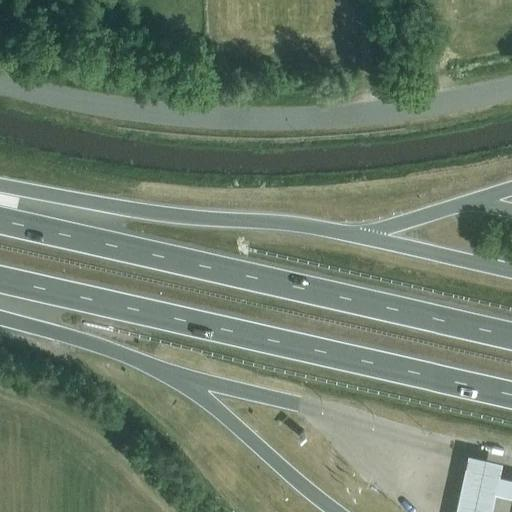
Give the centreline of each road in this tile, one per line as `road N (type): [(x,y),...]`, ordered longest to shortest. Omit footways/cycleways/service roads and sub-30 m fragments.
road 1 (trunk): [(0,279),(511,395)]
road 2 (trunk): [(511,336),(0,220)]
road 3 (tertiary): [(511,90),(391,115),(300,123),(100,108),(0,87)]
road 4 (trunk): [(356,236),(0,187)]
road 5 (trunk): [(0,320),(166,372)]
